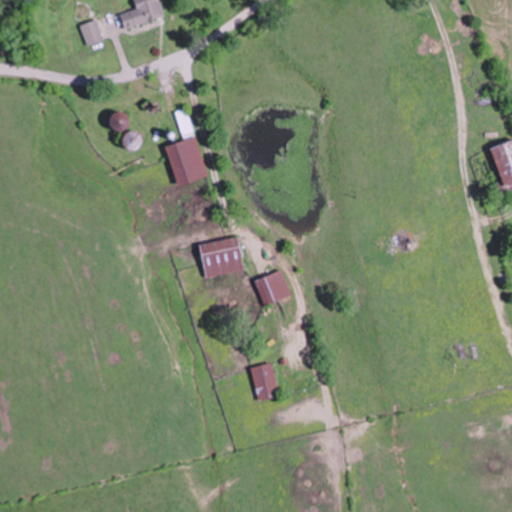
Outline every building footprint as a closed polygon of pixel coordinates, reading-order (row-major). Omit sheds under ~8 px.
[(133,0),(136,9),(119,14),(123,29),(156,21),(151,0),(133,0)] [(80,25),(88,46),(104,40),(96,19),(80,25)] [(165,147),(176,186),(207,177),(187,109),(176,112),(184,141),(165,147)] [(107,119),(115,133),(128,125),(120,111),(107,119)] [(125,152),(138,149),(135,132),(122,135),(125,152)] [(503,191),(510,189),(509,186),(511,184),(511,139),(488,148),(503,191)] [(198,244),(204,278),(244,270),(237,237),(198,244)] [(265,306),(292,295),(281,269),(254,281),(265,306)] [(251,367),(258,401),(280,396),(272,362),(251,367)]
